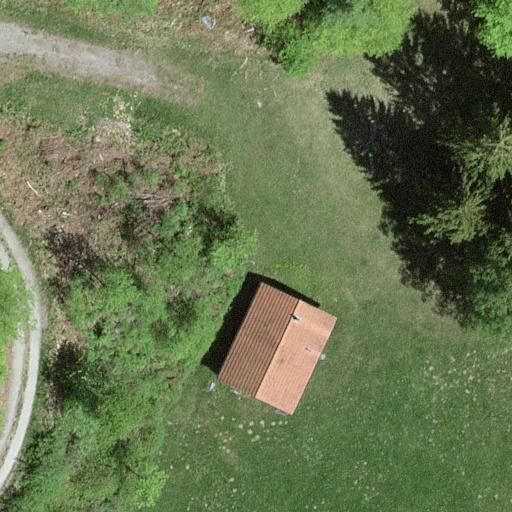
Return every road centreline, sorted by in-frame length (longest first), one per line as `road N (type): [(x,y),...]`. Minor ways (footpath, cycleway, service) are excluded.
road 1 (track): [(0,51),(133,76),(301,200)]
road 2 (track): [(0,447),(22,399),(15,273),(0,247)]
